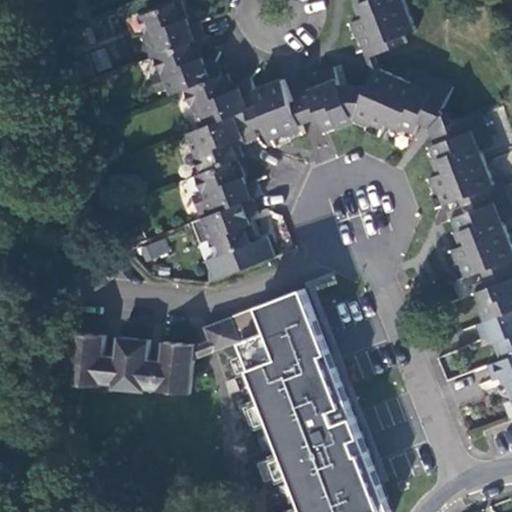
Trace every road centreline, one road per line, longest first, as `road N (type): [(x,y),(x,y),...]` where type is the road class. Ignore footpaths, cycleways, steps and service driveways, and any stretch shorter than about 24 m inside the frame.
road 1 (residential): [(327,257),(203,289),(52,271)]
road 2 (residential): [(374,255),(408,238),(372,160),(303,192),(327,257)]
road 3 (residential): [(461,479),(374,255)]
